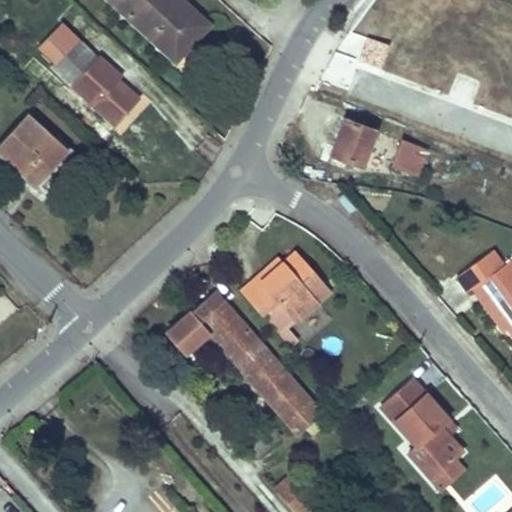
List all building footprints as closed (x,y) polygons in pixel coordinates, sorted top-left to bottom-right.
[(178,0),(107,0),(172,60),(205,25),(178,0)] [(37,46),(53,62),(77,39),(61,23),(37,46)] [(53,62),(51,65),(70,85),(96,57),(77,39),(53,62)] [(96,57),(70,85),(113,125),(137,100),(117,81),(121,76),(98,55),(96,57)] [(26,116),(0,143),(0,155),(33,185),(64,151),(26,116)] [(342,120),(333,146),(340,149),(336,158),(362,167),(375,132),(342,120)] [(401,141),(391,166),(416,175),(426,150),(401,141)] [(333,146),(329,155),(336,158),(340,149),(333,146)] [(469,288),(481,303),(485,300),(506,329),(511,336),(511,255),(502,263),(491,249),(455,276),(466,290),(469,288)] [(255,280),(240,293),(260,316),(275,303),(293,322),(329,291),(297,255),(284,266),(261,286),(255,280)] [(278,260),(255,280),(261,286),(284,266),(278,260)] [(210,311),(222,301),(213,292),(202,302),(210,311)] [(485,300),(481,303),(502,332),(506,329),(485,300)] [(210,311),(202,302),(164,335),(183,356),(207,335),(296,435),(321,413),(222,301),(210,311)] [(407,453),(429,479),(451,459),(460,452),(446,436),(438,426),(447,419),(410,379),(379,406),(414,447),(407,453)] [(221,384),(205,398),(214,407),(229,394),(221,384)] [(447,419),(438,426),(446,436),(455,428),(447,419)] [(267,420),(244,441),(257,455),(280,434),(267,420)] [(451,459),(429,479),(439,490),(461,470),(451,459)] [(301,478),(294,471),(279,484),(304,511),(319,499),(301,478)] [(306,473),(301,478),(319,499),(324,494),(306,473)]
